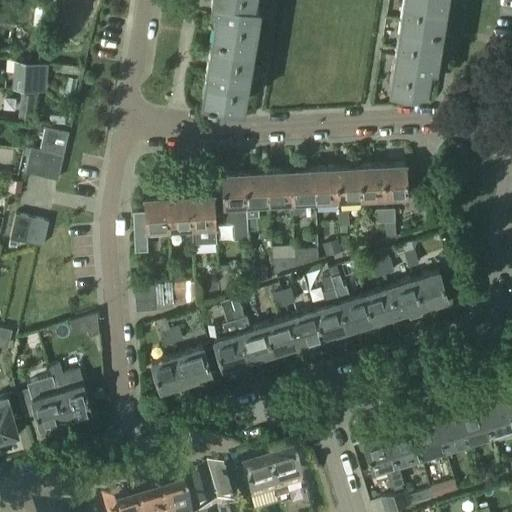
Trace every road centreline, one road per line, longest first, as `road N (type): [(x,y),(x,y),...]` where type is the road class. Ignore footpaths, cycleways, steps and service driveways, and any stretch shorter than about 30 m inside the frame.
road 1 (residential): [(511,121),(235,131),(125,124)]
road 2 (residential): [(127,452),(108,232),(125,124)]
road 3 (residential): [(511,146),(482,346)]
road 4 (residential): [(127,452),(318,395)]
road 5 (residential): [(318,395),(482,346)]
road 6 (residential): [(125,124),(144,0)]
road 7 (residential): [(353,511),(318,395)]
